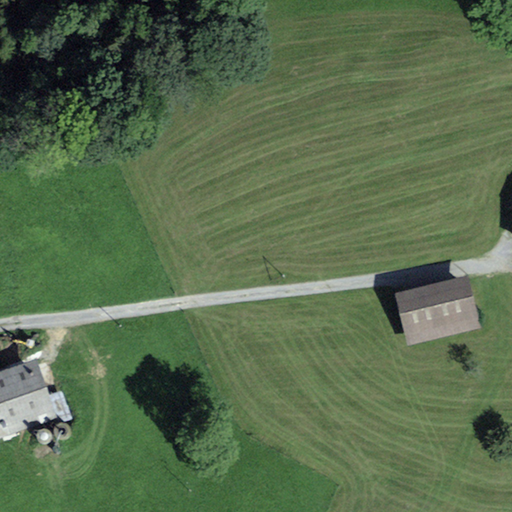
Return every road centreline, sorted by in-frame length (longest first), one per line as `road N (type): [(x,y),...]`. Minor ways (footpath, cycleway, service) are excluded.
road 1 (track): [(511,240),(502,262),(177,301)]
road 2 (track): [(443,511),(479,449),(503,361),(502,262)]
road 3 (track): [(177,301),(0,324)]
